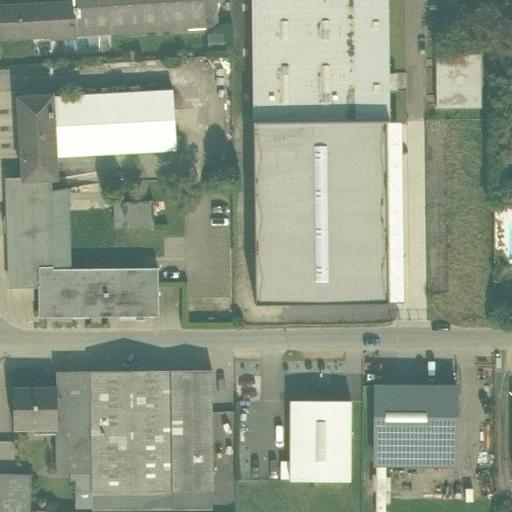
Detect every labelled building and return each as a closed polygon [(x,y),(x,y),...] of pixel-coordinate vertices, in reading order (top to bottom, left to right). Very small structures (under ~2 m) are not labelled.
[(72,0),(73,5),(75,36),(109,34),(124,33),(205,28),(203,0),(72,0)] [(387,0),(250,0),(252,122),(389,120),(387,0)] [(42,34),(44,56),(110,51),(109,34),(75,36),(73,5),(48,6),(48,4),(34,5),(34,6),(0,8),(0,11),(1,36),(42,34)] [(109,34),(110,51),(126,50),(124,33),(109,34)] [(435,56),(435,109),(480,109),(479,55),(435,56)] [(51,97),(55,157),(175,150),(172,90),(51,97)] [(22,179),(22,180),(49,179),(56,179),(55,157),(51,97),(51,95),(18,97),(22,179)] [(391,304),(389,120),(252,122),(254,306),(391,304)] [(389,120),(391,304),(404,304),(402,120),(389,120)] [(157,268),(68,269),(52,269),(50,191),(49,179),(22,180),(22,179),(6,180),(9,287),(37,286),(38,317),(157,316),(157,268)] [(66,189),(50,191),(52,269),(68,269),(66,189)] [(125,203),(126,227),(153,226),(152,202),(125,203)] [(92,511),(212,509),(210,371),(55,372),(56,389),(57,389),(57,404),(57,429),(55,429),(55,473),(75,473),(76,509),(91,509),(92,511)] [(374,447),(455,447),(456,386),(375,385),(374,447)] [(55,429),(57,429),(57,404),(57,389),(56,389),(13,389),(13,429),(55,429)] [(289,481),(349,482),(350,402),(290,401),(289,481)] [(212,410),(213,421),(232,421),(232,410),(212,410)] [(0,439),(0,471),(13,471),(13,439),(0,439)] [(455,447),(374,447),(374,466),(455,466),(455,447)] [(0,511),(25,511),(30,511),(30,476),(0,474),(0,511)]
